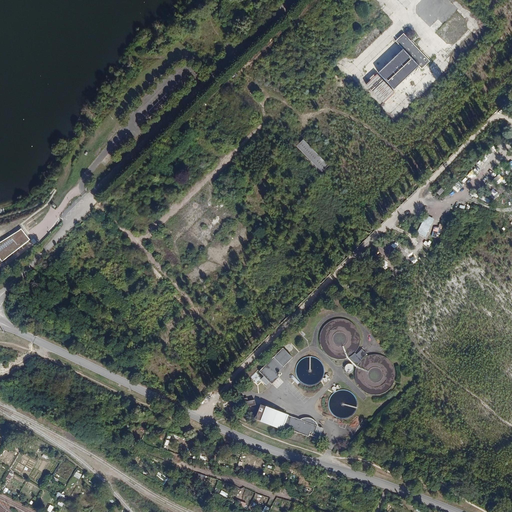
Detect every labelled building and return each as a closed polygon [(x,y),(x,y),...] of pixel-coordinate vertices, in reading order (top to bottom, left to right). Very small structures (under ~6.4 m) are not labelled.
[(396,40),(404,48),(419,65),(422,68),(430,60),(404,33),(396,40)] [(404,48),(379,72),(395,88),(419,65),(404,48)] [(367,84),(384,101),(394,91),(377,74),(367,84)] [(303,140),(297,145),(322,170),(328,165),(303,140)] [(437,192),(439,195),(445,191),(442,187),(437,192)] [(0,248),(0,266),(2,269),(29,242),(19,233),(5,245),(0,248)] [(345,359),(346,358),(347,358),(353,364),(352,365),(351,365),(351,364),(350,364),(349,364),(348,364),(347,364),(347,365),(346,365),(346,366),(345,367),(345,368),(345,369),(345,370),(346,371),(347,372),(348,373),(349,373),(350,373),(351,373),(351,372),(352,372),(353,371),(354,370),(354,369),(354,368),(354,367),(353,367),(353,366),(354,365),(356,367),(356,369),(355,372),(355,373),(355,376),(355,379),(356,381),(357,383),(358,386),(361,389),(363,391),(365,392),(368,394),(369,394),(372,395),(374,395),(377,395),(380,394),(383,394),(385,392),(388,390),(391,387),(393,383),(395,376),(395,373),(395,371),(393,367),(390,362),(387,359),(384,357),(381,356),(380,355),(378,355),(377,355),(376,355),(374,355),(373,355),(371,355),(370,355),(369,356),(367,356),(366,357),(365,357),(364,358),(362,360),(361,359),(367,354),(362,349),(356,354),(355,353),(356,351),(357,350),(358,349),(358,347),(359,346),(360,343),(360,341),(360,339),(360,338),(360,335),(359,333),(358,330),(356,327),(354,325),(353,323),(351,322),(349,321),(346,320),(342,319),(338,319),(336,319),(335,319),(333,320),(331,321),(330,322),(328,323),(326,324),(324,326),(323,329),(322,330),(321,332),(320,334),(320,335),(320,336),(320,338),(320,339),(320,342),(320,343),(320,345),(321,347),(322,349),(323,350),(323,351),(325,353),(327,355),(328,356),(330,357),(331,357),(332,358),(334,358),(335,359),(336,359),(339,359),(340,359),(341,359),(342,359),(343,359),(345,359)] [(263,377),(269,382),(272,384),(278,376),(275,373),(289,356),(280,348),(259,374),(263,377)] [(299,381),(292,375),(291,375),(290,376),(290,377),(298,384),(300,382),(301,383),(303,384),(307,385),(310,386),(312,386),(314,385),(316,384),(318,383),(320,382),(321,380),(322,380),(322,379),(323,380),(324,381),(324,382),(325,382),(326,382),(327,382),(327,381),(328,380),(328,379),(327,379),(327,378),(328,378),(328,377),(329,377),(329,376),(329,375),(329,374),(328,374),(327,374),(326,374),(325,375),(325,376),(325,377),(326,377),(326,378),(324,378),(323,378),(323,377),(324,376),(324,375),(325,373),(325,372),(325,371),(325,369),(324,367),(323,365),(322,362),(320,360),(318,359),(317,358),(316,357),(315,357),(313,357),(312,356),(311,356),(310,356),(309,356),(308,357),(307,357),(304,358),(302,359),(300,360),(299,362),(298,363),(297,365),(296,366),(296,368),(295,370),(295,372),(296,374),(296,375),(296,376),(297,378),(298,380),(299,381)] [(269,382),(263,377),(260,381),(266,386),(269,382)] [(334,391),(335,392),(334,393),(333,393),(332,394),(331,396),(330,397),(329,399),(329,401),(328,404),(328,405),(329,408),(330,410),(331,413),(332,414),(334,416),(336,417),(339,418),(341,419),(343,419),(345,419),(347,418),(349,417),(351,416),(353,415),(354,414),(355,413),(357,409),(357,408),(357,406),(357,405),(357,404),(357,402),(357,401),(357,399),(356,397),(355,396),(353,394),(352,393),(350,392),(348,391),(344,390),(340,390),(336,391),(336,390),(336,389),(337,388),(337,389),(338,389),(339,389),(340,388),(340,387),(340,386),(340,385),(339,385),(338,385),(337,385),(337,386),(336,386),(336,387),(335,387),(334,387),(333,387),(332,387),(332,388),(332,389),(332,390),(333,390),(333,391),(334,391)] [(244,399),(243,396),(239,397),(241,406),(245,405),(246,407),(256,405),(254,400),(248,401),(247,398),(244,399)] [(287,415),(288,415),(261,405),(255,420),(286,431),(287,428),(309,436),(310,432),(312,432),(311,436),(319,438),(321,433),(315,431),(317,426),(316,425),(316,424),(314,422),(310,420),(306,419),(303,419),(302,420),(295,417),(294,418),(287,415)] [(76,471),(73,476),(79,479),(82,474),(76,471)] [(56,497),(64,501),(66,496),(58,492),(56,497)]
